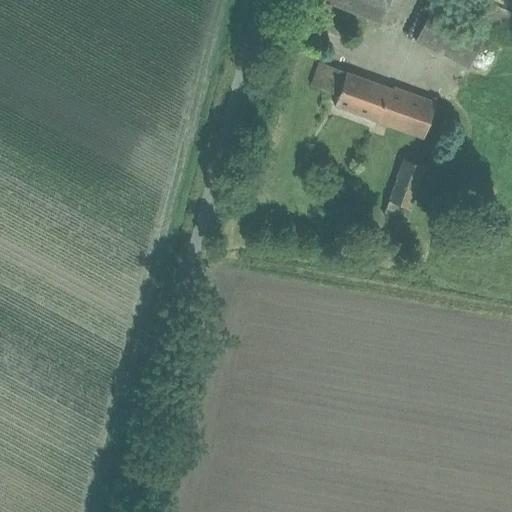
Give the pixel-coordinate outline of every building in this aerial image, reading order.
[(323,0),(381,22),(389,0),(323,0)] [(491,24),(443,0),(434,0),(415,40),(469,67),(491,24)] [(331,66),(322,89),(338,95),(334,105),(423,137),(437,98),(433,97),(431,100),(394,87),(393,89),(331,66)] [(309,166),(316,145),(306,142),(299,163),(309,166)] [(406,222),(425,167),(403,159),(383,214),(406,222)]
